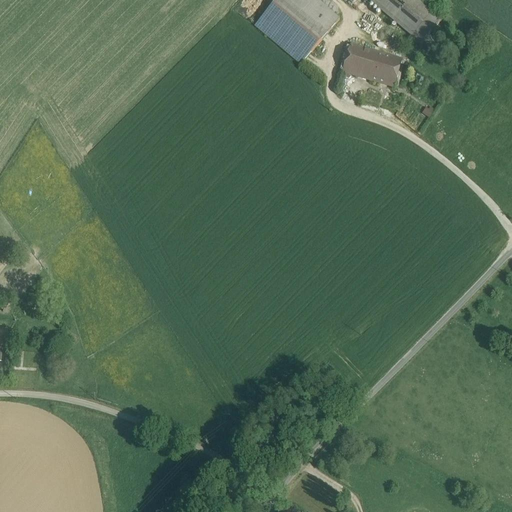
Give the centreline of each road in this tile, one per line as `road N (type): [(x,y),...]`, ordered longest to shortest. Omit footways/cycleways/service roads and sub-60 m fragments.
road 1 (unclassified): [(511,248),(311,451),(269,511)]
road 2 (track): [(280,494),(203,448),(68,401),(0,396)]
